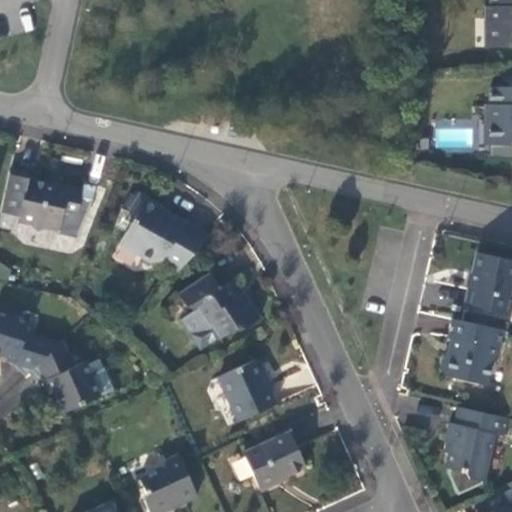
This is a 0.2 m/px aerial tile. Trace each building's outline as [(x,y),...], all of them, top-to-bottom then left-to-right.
[(511,0),(489,0),(490,6),(485,6),(485,19),(489,23),(489,47),(511,46),(511,0)] [(511,86),(490,87),(490,104),(485,104),(485,117),(489,120),(490,144),(511,144),(511,86)] [(26,171),(10,167),(1,210),(20,214),(19,218),(29,221),(36,231),(46,224),(57,227),(62,205),(75,207),(79,187),(54,182),(53,187),(46,185),(47,181),(34,178),(25,176),(26,171)] [(158,259),(177,270),(209,235),(182,218),(180,221),(168,214),(157,207),(158,204),(138,193),(129,209),(130,221),(118,242),(150,260),(153,260),(158,259)] [(511,279),(511,259),(477,252),(472,274),(465,304),(510,314),(511,303),(511,294),(509,294),(511,279)] [(210,271),(178,292),(187,306),(193,307),(194,309),(181,318),(200,348),(220,337),(238,325),(246,327),(260,317),(244,293),(235,299),(231,292),(226,285),(221,289),(210,271)] [(17,364),(27,374),(33,368),(60,341),(27,330),(29,319),(0,310),(0,352),(5,354),(18,358),(17,364)] [(496,358),(502,328),(452,317),(448,335),(452,336),(450,345),(449,353),(443,355),(441,368),(445,374),(486,383),(491,360),(496,358)] [(74,364),(63,338),(60,341),(33,368),(43,378),(49,377),(55,390),(64,410),(101,393),(85,360),(74,364)] [(260,359),(220,375),(240,420),(277,403),(269,386),(266,378),(268,376),(260,359)] [(503,434),(507,416),(458,405),(454,422),(449,421),(447,430),(445,440),(451,441),(445,465),(464,469),(467,475),(484,479),(494,432),(503,434)] [(300,427),(243,452),(261,490),(281,481),(280,478),(316,462),(306,440),(300,427)] [(198,495),(179,453),(168,457),(165,465),(142,476),(149,492),(147,498),(152,511),(155,511),(160,511),(166,509),(171,507),(170,503),(180,498),(182,502),(198,495)] [(118,511),(112,499),(84,511),(118,511)] [(511,511),(511,501),(488,511),(511,511)]
